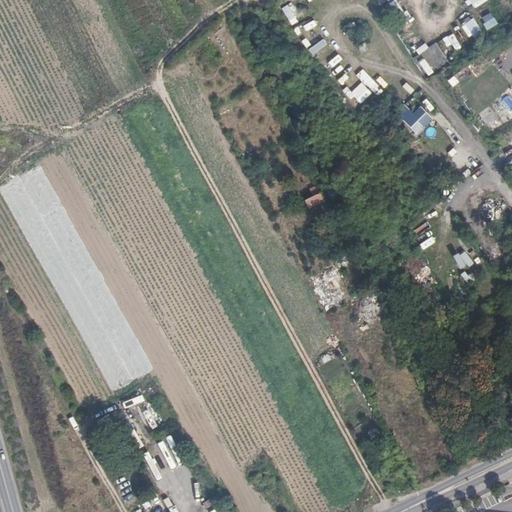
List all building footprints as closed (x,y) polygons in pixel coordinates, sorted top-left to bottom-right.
[(395,0),(387,0),(394,15),(401,12),(395,0)] [(289,3),(281,7),(288,21),(296,18),(289,3)] [(487,28),(496,23),(490,12),(481,17),(487,28)] [(407,13),(396,18),(402,30),(413,24),(407,13)] [(469,39),(481,32),(473,17),(461,23),(469,39)] [(442,39),(446,47),(451,44),(456,52),(462,48),(452,32),(442,39)] [(410,44),(414,53),(425,48),(421,39),(410,44)] [(425,74),(437,66),(435,62),(423,70),(425,74)] [(362,68),(356,74),(376,96),(382,90),(362,68)] [(402,102),(393,111),(416,134),(432,118),(417,104),(411,111),(402,102)] [(328,210),(322,197),(319,192),(304,200),(306,205),(317,200),(324,213),(328,210)] [(436,243),(444,255),(449,251),(441,240),(436,243)] [(324,273),(310,280),(323,305),(339,297),(329,280),(335,277),(330,266),(327,267),(329,270),(324,273)] [(442,280),(446,287),(455,283),(451,275),(442,280)] [(339,297),(344,294),(335,277),(329,280),(339,297)] [(385,313),(373,292),(351,304),(363,325),(385,313)] [(468,446),(475,443),(471,434),(464,438),(468,446)] [(157,442),(139,450),(151,477),(170,468),(157,442)] [(121,454),(130,471),(134,468),(136,472),(139,473),(143,471),(144,467),(135,451),(129,454),(127,451),(121,454)] [(511,490),(511,487),(509,483),(500,488),(503,495),(511,490)] [(168,511),(158,494),(147,500),(153,511),(168,511)]
